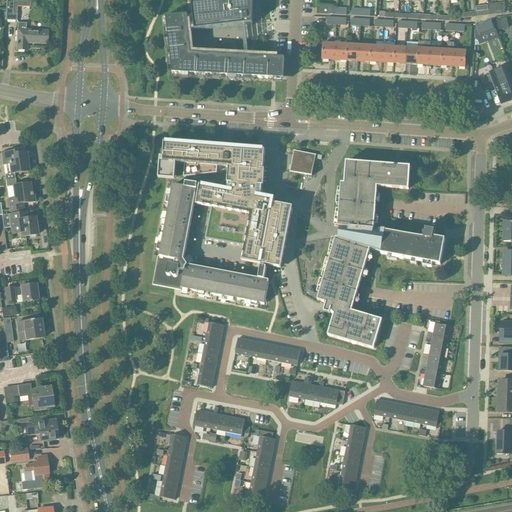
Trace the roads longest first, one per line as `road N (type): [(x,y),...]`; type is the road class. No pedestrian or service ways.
road 1 (residential): [(472,393),(480,136)]
road 2 (residential): [(388,384),(371,361),(233,332),(218,398)]
road 3 (residential): [(290,120),(480,136)]
road 4 (tertiary): [(112,511),(83,353)]
road 5 (tertiary): [(83,353),(96,511)]
road 6 (tertiary): [(83,353),(78,218)]
road 7 (residential): [(185,501),(188,399),(218,398)]
road 8 (residential): [(161,111),(290,120)]
road 9 (residential): [(290,120),(297,0)]
